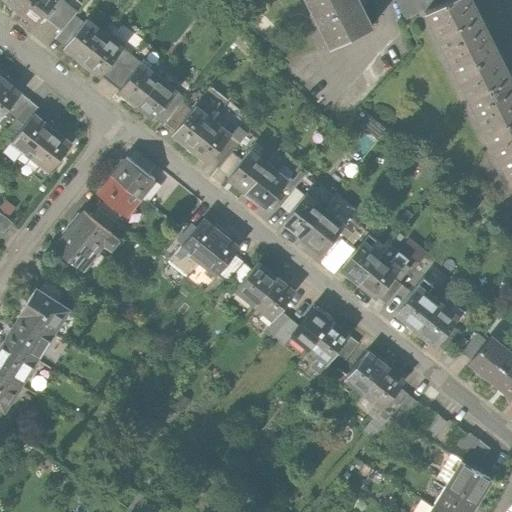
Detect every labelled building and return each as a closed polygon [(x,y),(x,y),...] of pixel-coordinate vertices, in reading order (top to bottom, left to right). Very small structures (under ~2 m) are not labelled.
[(3,0),(3,1),(18,13),(29,0),(3,0)] [(54,0),(29,0),(18,13),(34,26),(41,17),(54,0)] [(75,14),(58,0),(54,0),(41,17),(60,32),(75,14)] [(305,0),(323,36),(330,50),(370,31),(358,5),(355,0),(305,0)] [(395,0),(406,21),(428,11),(449,0),(395,0)] [(472,0),(449,0),(428,11),(511,181),(511,79),(482,19),(472,0)] [(63,46),(90,16),(82,9),(56,40),(63,46)] [(96,9),(85,23),(102,36),(113,23),(96,9)] [(63,49),(79,63),(102,36),(85,23),(63,49)] [(118,50),(102,36),(79,63),(96,77),(97,75),(118,50)] [(97,75),(119,93),(140,68),(118,50),(97,75)] [(119,93),(136,107),(158,80),(141,66),(140,68),(119,93)] [(175,95),(158,80),(136,107),(152,122),(154,120),(175,95)] [(20,94),(3,81),(0,85),(0,118),(6,112),(20,94)] [(31,103),(20,94),(6,112),(17,121),(31,103)] [(154,120),(164,128),(184,106),(186,103),(175,95),(154,120)] [(40,111),(31,103),(17,121),(8,131),(17,138),(36,115),(40,111)] [(193,113),(184,106),(164,128),(174,136),(193,113)] [(173,137),(191,151),(213,123),(195,110),(193,113),(174,136),(173,137)] [(14,142),(33,158),(55,131),(36,115),(17,138),(14,142)] [(230,137),(213,123),(191,151),(208,165),(230,137)] [(73,146),(55,131),(33,158),(52,172),(73,146)] [(227,181),(244,195),(266,169),(249,155),(241,164),(227,181)] [(218,173),(227,181),(241,164),(232,156),(218,173)] [(128,160),(114,178),(146,203),(160,185),(128,160)] [(285,184),(266,169),(244,195),(263,210),(285,184)] [(132,221),(146,203),(114,178),(99,196),(115,208),(132,221)] [(290,217),(304,200),(294,192),(280,209),(290,217)] [(99,196),(86,213),(101,226),(115,208),(99,196)] [(282,226),(301,242),(323,216),(304,200),(290,217),(282,226)] [(86,213),(71,232),(101,255),(115,237),(101,226),(86,213)] [(0,231),(5,235),(13,225),(0,214),(0,231)] [(341,231),(323,216),(301,242),(320,257),(325,251),(340,233),(341,231)] [(182,250),(200,264),(218,242),(200,228),(182,250)] [(86,273),(101,255),(71,232),(57,250),(86,273)] [(349,240),(340,233),(325,251),(334,258),(349,240)] [(235,256),(218,242),(200,264),(217,278),(234,258),(235,256)] [(342,270),(360,285),(380,261),(362,246),(342,270)] [(253,273),(234,258),(217,278),(236,293),(253,273)] [(396,274),(380,261),(360,285),(376,298),(391,280),(396,274)] [(236,293),(255,308),(278,280),(259,265),(253,273),(236,293)] [(296,294),(278,280),(255,308),(273,323),(280,314),(296,294)] [(376,298),(386,307),(402,288),(391,280),(376,298)] [(46,283),(39,293),(57,305),(64,294),(46,283)] [(412,297),(402,288),(386,307),(385,309),(395,317),(398,313),(412,297)] [(398,313),(418,329),(437,307),(417,290),(412,297),(398,313)] [(37,292),(21,317),(53,338),(70,313),(57,305),(39,293),(37,292)] [(455,322),(437,307),(418,329),(436,344),(450,327),(455,322)] [(291,338),(309,352),(332,324),(314,310),(299,328),(291,338)] [(299,328),(280,314),(273,323),(264,335),(282,349),(291,338),(299,328)] [(21,317),(4,342),(37,363),(53,338),(21,317)] [(349,338),(332,324),(309,352),(326,366),(333,359),(349,338)] [(461,336),(450,327),(436,344),(434,346),(445,355),(461,336)] [(462,354),(471,362),(487,344),(477,336),(462,354)] [(469,365),(491,383),(511,358),(511,354),(492,337),(487,344),(471,362),(469,365)] [(360,346),(349,338),(333,359),(343,367),(360,346)] [(4,342),(0,348),(0,374),(21,388),(37,363),(4,342)] [(346,384),(364,398),(386,370),(368,356),(350,379),(346,384)] [(511,358),(491,383),(511,400),(511,358)] [(404,384),(386,370),(364,398),(382,412),(384,410),(400,389),(404,384)] [(336,396),(346,384),(350,379),(340,371),(326,389),(336,396)] [(0,409),(4,413),(21,388),(0,374),(0,409)] [(427,412),(400,389),(384,410),(393,416),(391,418),(412,431),(414,428),(432,440),(434,439),(457,452),(467,436),(449,422),(447,425),(429,410),(427,412)] [(467,435),(467,436),(457,452),(454,456),(464,461),(477,470),(489,449),(467,435)] [(464,461),(449,484),(479,503),(493,480),(477,470),(464,461)] [(449,484),(435,507),(444,511),(473,511),(479,503),(449,484)]
